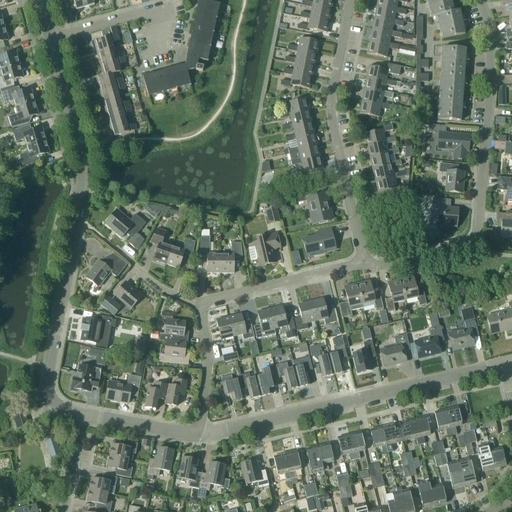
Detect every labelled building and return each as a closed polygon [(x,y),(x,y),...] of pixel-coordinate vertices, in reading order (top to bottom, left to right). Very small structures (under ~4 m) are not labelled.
[(92,0),(72,0),(76,10),(94,5),(92,0)] [(186,72),(193,70),(202,72),(203,67),(197,66),(198,60),(208,62),(220,5),(207,2),(207,0),(204,0),(205,2),(198,0),(185,65),(142,77),(144,83),(142,84),(141,80),(138,81),(140,87),(145,85),(148,98),(191,86),(186,72)] [(312,6),(331,10),(332,0),(313,0),(313,3),(303,1),(302,6),(312,8),(312,6)] [(395,11),(396,8),(397,2),(407,4),(407,0),(377,0),(376,7),(395,11)] [(436,16),(436,15),(453,12),(451,0),(428,5),(430,17),(436,16)] [(509,19),(511,18),(511,0),(505,0),(501,1),(502,7),(507,6),(509,19)] [(310,18),(329,21),(331,10),(312,6),(312,8),(310,15),(300,13),(299,18),(309,20),(310,18)] [(393,22),(393,20),(395,13),(405,15),(406,10),(396,8),(395,11),(376,7),(374,19),(393,22)] [(436,15),(436,16),(439,27),(462,22),(459,10),(453,12),(436,15)] [(310,18),(309,20),(308,26),(298,24),(297,29),(307,32),(308,30),(326,33),(329,21),(310,18)] [(391,34),(391,32),(392,25),(402,27),(403,22),(393,20),(393,22),(374,19),(372,30),(391,34)] [(462,22),(439,27),(441,39),(464,34),(462,22)] [(115,27),(101,32),(103,39),(93,42),(97,53),(113,49),(111,43),(119,40),(115,27)] [(388,46),(389,44),(390,37),(400,39),(401,34),(391,32),(391,34),(372,30),(369,42),(388,46)] [(319,42),(300,38),(298,47),(288,45),(287,51),(297,52),(297,50),(316,54),(319,42)] [(367,54),(386,58),(388,49),(398,51),(399,46),(389,44),(388,46),(369,42),(367,54)] [(399,47),(398,53),(406,55),(407,48),(399,47)] [(442,47),(441,59),(465,61),(466,49),(442,47)] [(0,69),(0,71),(19,65),(15,53),(5,56),(3,49),(0,49),(0,69)] [(97,53),(100,65),(124,58),(123,53),(115,55),(113,49),(97,53)] [(295,62),(314,66),(316,54),(297,50),(297,52),(295,59),(286,57),(285,62),(295,64),(295,62)] [(100,65),(103,76),(103,77),(112,74),(112,75),(120,72),(118,66),(126,63),(124,58),(100,65)] [(441,71),(464,73),(465,61),(441,59),(441,71)] [(293,74),(312,78),(314,66),(295,62),(295,64),(293,71),(283,69),(282,74),(292,76),(293,74)] [(19,65),(0,71),(2,77),(0,77),(0,90),(14,86),(12,81),(22,78),(19,65)] [(388,65),(388,68),(387,70),(369,67),(366,79),(385,82),(385,80),(387,73),(399,76),(400,67),(388,65)] [(440,83),(463,85),(464,73),(441,71),(440,83)] [(96,79),(99,91),(123,84),(121,78),(114,81),(112,75),(112,74),(103,77),(103,76),(96,79)] [(293,74),(292,76),(291,83),(281,81),(280,86),(290,88),(290,86),(309,90),(312,78),(293,74)] [(383,94),(383,92),(385,85),(394,87),(395,82),(385,80),(385,82),(366,79),(364,90),(383,94)] [(439,95),(462,97),(463,85),(440,83),(439,95)] [(99,91),(102,102),(118,97),(117,91),(124,89),(123,84),(99,91)] [(13,101),(15,108),(34,102),(30,90),(20,93),(18,87),(1,92),(4,104),(13,101)] [(381,106),(381,104),(382,97),(392,99),(393,94),(383,92),(383,94),(364,90),(362,102),(381,106)] [(438,107),(461,109),(462,97),(439,95),(438,107)] [(102,102),(106,114),(130,107),(128,101),(120,104),(118,97),(102,102)] [(280,119),(290,117),(290,115),(308,110),(306,98),(287,103),(289,112),(279,114),(280,119)] [(34,102),(15,108),(17,114),(8,117),(11,129),(29,124),(27,118),(37,115),(34,102)] [(381,106),(362,102),(359,114),(378,118),(380,109),(390,111),(391,106),(381,104),(381,106)] [(106,114),(109,125),(125,121),(123,114),(131,112),(130,107),(106,114)] [(461,109),(438,107),(437,120),(460,121),(461,109)] [(311,122),(308,110),(290,115),(290,117),(292,124),(282,126),(283,131),(293,129),(292,126),(311,122)] [(147,121),(145,115),(143,116),(139,117),(140,123),(147,121)] [(125,121),(109,125),(112,137),(136,130),(135,125),(127,127),(125,121)] [(314,134),(311,122),(292,126),(293,129),(294,135),(285,138),(286,143),(296,140),(295,138),(314,134)] [(363,134),(366,146),(385,142),(385,139),(383,133),(393,130),(391,125),(382,128),(382,130),(363,134)] [(439,134),(445,134),(446,127),(428,125),(428,133),(439,134)] [(24,140),(26,146),(45,141),(41,128),(31,131),(29,126),(12,131),(15,143),(24,140)] [(317,145),(314,134),(295,138),(296,140),(297,147),(288,149),(289,154),(298,152),(298,150),(317,145)] [(469,136),(445,134),(439,134),(438,149),(454,150),(453,159),(465,160),(466,151),(467,152),(469,136)] [(394,137),(385,139),(385,142),(366,146),(369,158),(388,153),(387,151),(386,144),(395,142),(394,137)] [(45,141),(26,146),(28,153),(19,155),(22,167),(40,162),(38,156),(49,153),(45,141)] [(320,157),(317,145),(298,150),(298,152),(300,159),(290,161),(292,166),(301,164),(301,161),(320,157)] [(397,149),(387,151),(388,153),(369,158),(372,169),(391,165),(390,163),(389,156),(398,154),(397,149)] [(301,161),(301,164),(303,170),(293,173),(294,178),(304,175),(304,173),(323,169),(320,157),(301,161)] [(400,160),(390,163),(391,165),(372,169),(375,181),(394,177),(393,174),(392,168),(401,165),(400,160)] [(461,194),(463,173),(457,172),(458,166),(440,164),(439,173),(447,174),(445,192),(461,194)] [(394,179),(404,177),(408,176),(409,170),(393,174),(394,177),(375,181),(378,193),(396,188),(394,179)] [(511,203),(511,184),(510,185),(510,179),(498,177),(497,190),(506,191),(505,203),(511,203)] [(313,224),(331,220),(329,210),(330,210),(326,194),(309,198),(308,191),(293,194),(295,204),(308,201),(313,224)] [(456,227),(458,209),(445,208),(446,200),(432,198),(431,209),(438,210),(436,225),(456,227)] [(147,204),(145,206),(157,215),(164,207),(147,204)] [(171,211),(166,208),(162,217),(166,220),(171,211)] [(269,224),(279,222),(276,209),(266,212),(269,224)] [(137,234),(145,223),(135,214),(129,221),(116,210),(105,223),(122,238),(125,233),(132,239),(128,243),(135,249),(143,239),(137,234)] [(511,238),(511,222),(511,215),(496,213),(495,227),(503,228),(502,238),(511,238)] [(145,229),(141,233),(146,237),(150,232),(145,229)] [(150,243),(158,246),(153,260),(166,265),(172,246),(162,242),(165,232),(156,229),(150,242),(150,243)] [(315,236),(302,239),(306,257),(309,256),(310,257),(324,254),(324,253),(336,250),(331,229),(314,234),(315,236)] [(254,246),(254,247),(248,249),(251,260),(257,259),(259,267),(276,263),(273,250),(280,248),(276,235),(269,236),(260,238),(262,244),(254,246)] [(182,249),(172,246),(166,265),(179,269),(184,254),(192,256),(195,242),(186,239),(182,249)] [(220,274),(220,254),(209,254),(209,243),(200,243),(198,257),(207,257),(206,274),(220,274)] [(231,254),(220,254),(220,274),(234,274),(234,258),(242,257),(240,243),(231,243),(231,254)] [(116,278),(122,270),(107,259),(102,265),(98,261),(85,278),(98,288),(110,272),(116,278)] [(400,281),(405,301),(417,298),(419,306),(426,305),(423,291),(416,293),(413,278),(400,281)] [(393,304),(405,301),(400,281),(388,283),(391,299),(385,300),(388,314),(395,312),(393,304)] [(129,309),(141,295),(126,282),(114,296),(129,309)] [(369,282),(357,285),(361,305),(362,309),(374,306),(376,310),(383,309),(380,295),(373,297),(369,282)] [(361,305),(357,285),(344,288),(348,303),(338,305),(342,318),(351,316),(350,311),(362,309),(361,305)] [(107,296),(99,305),(108,312),(116,303),(107,296)] [(310,302),(315,321),(323,319),(325,325),(335,322),(332,310),(326,311),(323,299),(310,302)] [(306,323),(315,321),(310,302),(298,305),(301,317),(294,319),(297,331),(307,329),(306,323)] [(511,302),(507,303),(509,311),(488,316),(492,335),(511,329),(511,302)] [(284,332),(285,332),(286,339),(295,337),(293,330),(294,330),(291,317),(285,319),(282,306),(269,309),(274,329),(282,327),(284,332)] [(265,331),(274,329),(269,309),(257,312),(260,325),(253,326),(256,339),(266,336),(265,331)] [(472,310),(461,313),(465,330),(448,334),(452,351),(474,346),(471,335),(477,334),(472,310)] [(161,320),(165,320),(164,334),(159,333),(158,341),(166,341),(185,344),(187,344),(188,332),(184,332),(185,322),(171,321),(172,314),(162,312),(161,320)] [(435,313),(427,315),(431,329),(439,327),(435,313)] [(228,317),(233,337),(241,335),(243,340),(253,338),(250,325),(244,327),(241,314),(228,317)] [(82,332),(81,341),(96,344),(95,347),(105,348),(109,328),(115,329),(116,321),(112,320),(112,318),(97,316),(96,322),(83,319),(81,327),(83,327),(82,332)] [(224,339),(233,337),(228,317),(216,320),(222,345),(225,344),(224,339)] [(437,343),(443,342),(440,327),(439,327),(431,329),(429,329),(431,338),(414,342),(418,359),(440,354),(437,343)] [(347,357),(343,345),(341,335),(336,336),(338,346),(333,347),(334,354),(328,356),(333,375),(344,372),(341,359),(347,357)] [(403,352),(410,350),(406,335),(395,337),(397,346),(380,351),(384,367),(406,362),(403,352)] [(131,347),(129,355),(144,357),(146,348),(144,348),(146,339),(138,337),(136,348),(131,347)] [(185,344),(166,341),(164,355),(159,355),(158,362),(173,364),(177,364),(187,365),(189,353),(184,353),(185,344)] [(353,355),(358,375),(372,372),(368,358),(375,356),(372,343),(363,345),(365,352),(353,355)] [(322,378),(333,375),(328,356),(323,357),(321,350),(316,351),(315,346),(309,348),(313,366),(319,364),(322,378)] [(96,356),(94,364),(102,365),(102,366),(104,366),(107,350),(97,349),(96,356)] [(236,360),(234,353),(221,356),(223,363),(236,360)] [(294,368),(299,388),(310,385),(306,371),(312,370),(309,357),(298,360),(300,367),(294,368)] [(137,358),(135,369),(142,370),(144,359),(137,358)] [(288,390),(299,388),(294,368),(288,370),(286,363),(275,365),(279,378),(284,377),(288,390)] [(98,389),(102,366),(95,365),(95,368),(87,367),(78,366),(76,377),(73,376),(71,389),(80,391),(81,391),(87,392),(88,387),(98,389)] [(272,394),(271,392),(270,389),(276,387),(271,368),(261,370),(262,376),(256,377),(261,397),(272,394)] [(256,377),(250,379),(248,373),(240,375),(239,369),(236,369),(238,376),(238,380),(241,390),(247,389),(250,400),(261,397),(256,377)] [(137,397),(138,392),(140,378),(128,375),(127,385),(109,382),(105,400),(128,404),(130,396),(137,397)] [(225,396),(230,394),(232,402),(243,399),(241,390),(238,380),(232,381),(231,376),(220,378),(225,396)] [(184,397),(184,392),(187,381),(176,379),(174,386),(168,385),(164,405),(176,407),(178,396),(184,397)] [(163,400),(165,392),(166,385),(155,382),(154,389),(148,388),(144,408),(155,410),(157,399),(163,400)] [(446,410),(451,435),(457,434),(455,427),(461,426),(457,407),(446,410)] [(17,430),(29,426),(23,410),(12,414),(17,430)] [(446,436),(451,435),(446,410),(434,413),(438,431),(445,430),(446,436)] [(414,420),(420,445),(425,444),(423,437),(430,435),(425,417),(414,420)] [(402,423),(403,426),(398,427),(402,442),(406,441),(413,439),(415,446),(420,445),(414,420),(402,423)] [(484,429),(496,426),(495,420),(483,423),(484,429)] [(391,445),(397,443),(402,442),(398,427),(394,428),(393,425),(381,428),(387,453),(392,452),(391,445)] [(382,454),(387,453),(381,428),(370,430),(374,448),(381,447),(382,454)] [(468,432),(471,444),(476,442),(473,431),(468,432)] [(349,435),(355,460),(360,459),(358,452),(365,451),(360,432),(349,435)] [(465,445),(471,444),(468,432),(462,433),(465,445)] [(350,462),(355,460),(349,435),(337,438),(341,456),(348,455),(350,462)] [(55,437),(45,440),(51,458),(60,455),(55,437)] [(132,461),(133,454),(135,454),(137,444),(125,441),(123,447),(111,445),(109,456),(128,460),(127,460),(132,461)] [(436,443),(439,455),(445,454),(442,442),(436,443)] [(433,456),(439,455),(436,443),(430,445),(433,456)] [(488,444),(494,469),(506,466),(501,448),(495,450),(493,443),(488,444)] [(317,447),(323,472),(328,471),(326,464),(333,462),(329,444),(317,447)] [(473,455),(471,444),(465,445),(467,457),(473,455)] [(488,444),(483,445),(476,447),(478,454),(482,472),(494,469),(488,444)] [(310,468),(312,475),(323,472),(317,447),(305,449),(310,468)] [(149,460),(146,475),(145,479),(152,481),(153,476),(158,477),(159,470),(169,472),(173,451),(158,448),(155,461),(149,460)] [(285,454),(291,480),(296,478),(294,471),(301,470),(296,452),(285,454)] [(405,454),(407,466),(413,464),(410,453),(405,454)] [(286,481),(291,480),(285,454),(273,457),(277,475),(284,474),(286,481)] [(402,467),(407,466),(405,454),(399,455),(402,467)] [(439,455),(442,466),(447,465),(445,454),(439,455)] [(442,466),(439,455),(433,456),(436,468),(442,466)] [(128,460),(109,456),(107,468),(119,470),(117,476),(130,479),(132,468),(126,467),(127,460),(128,460)] [(198,489),(201,475),(195,474),(197,461),(182,457),(178,479),(190,481),(188,487),(198,489)] [(464,487),(475,484),(471,466),(470,466),(468,459),(458,462),(464,487)] [(258,489),(268,486),(264,471),(258,472),(256,460),(240,464),(245,485),(257,482),(258,489)] [(452,490),(464,487),(458,462),(453,463),(454,470),(448,471),(452,490)] [(229,481),(222,479),(225,466),(210,463),(207,476),(201,475),(198,489),(199,489),(197,498),(203,499),(204,498),(206,491),(208,491),(210,485),(221,487),(220,489),(227,490),(229,481)] [(373,465),(376,477),(381,475),(379,464),(373,465)] [(407,466),(410,477),(416,476),(413,464),(407,466)] [(370,478),(376,477),(373,465),(367,466),(370,478)] [(410,477),(407,466),(402,467),(404,479),(410,477)] [(341,476),(344,487),(350,486),(347,474),(341,476)] [(91,479),(89,490),(107,494),(109,487),(115,488),(117,478),(104,475),(103,481),(91,479)] [(376,477),(378,488),(384,487),(381,475),(376,477)] [(338,489),(344,487),(341,476),(336,477),(338,489)] [(428,481),(427,476),(422,477),(423,481),(416,483),(422,509),(434,506),(428,481)] [(373,490),(378,488),(376,477),(370,478),(373,490)] [(14,489),(12,479),(5,481),(7,490),(14,489)] [(428,481),(434,506),(446,503),(441,485),(435,487),(433,480),(428,481)] [(138,483),(136,491),(142,493),(142,492),(144,484),(138,483)] [(312,497),(313,497),(318,496),(315,484),(309,485),(312,497)] [(154,488),(145,485),(143,491),(152,494),(154,488)] [(306,498),(312,497),(309,485),(303,487),(306,498)] [(344,487),(347,499),(352,498),(350,486),(344,487)] [(347,499),(344,487),(338,489),(341,500),(340,500),(342,508),(348,507),(347,499)] [(97,510),(108,511),(109,511),(112,502),(106,501),(107,494),(89,490),(86,501),(98,504),(97,510)] [(397,493),(401,511),(413,511),(410,497),(403,499),(402,492),(397,493)] [(388,511),(401,511),(397,493),(392,494),(393,501),(387,503),(388,511)] [(329,501),(327,494),(314,497),(317,511),(324,510),(322,502),(329,501)] [(284,505),(296,501),(294,495),(282,499),(284,505)] [(365,505),(366,511),(379,511),(378,509),(372,510),(370,503),(365,505)]
